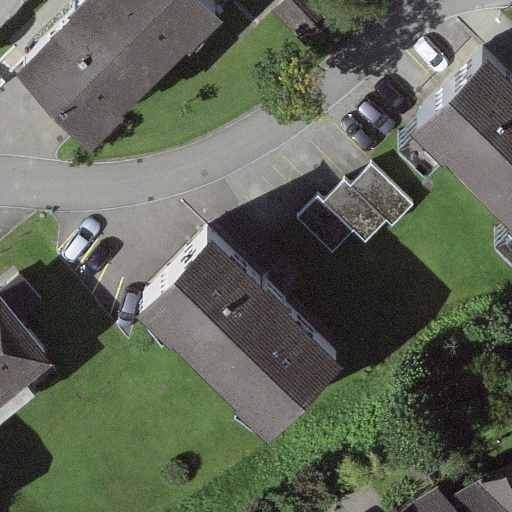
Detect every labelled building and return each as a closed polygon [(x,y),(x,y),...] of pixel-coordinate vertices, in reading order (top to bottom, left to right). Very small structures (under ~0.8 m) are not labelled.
[(176,0),(39,0),(0,36),(0,86),(44,134),(183,8),(176,0)] [(511,103),(447,40),(371,118),(507,251),(511,245),(511,103)] [(314,195),(292,219),(332,256),(352,234),(364,245),(384,223),(394,232),(416,208),(373,169),(352,193),(342,184),(323,204),(314,195)] [(168,221),(94,298),(231,426),(304,348),(168,221)] [(0,314),(0,387),(35,361),(0,314)] [(413,480),(351,511),(511,511),(511,442),(419,491),(413,480)]
